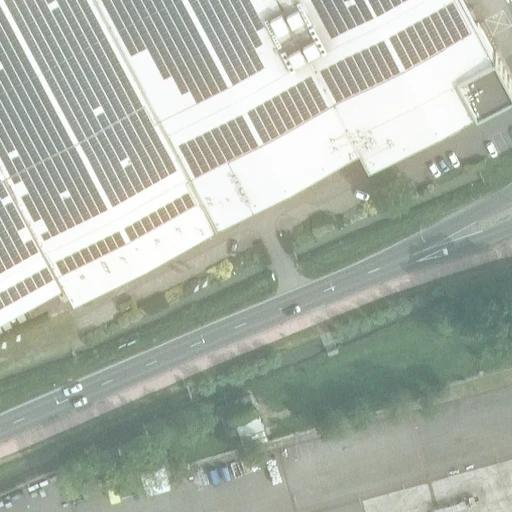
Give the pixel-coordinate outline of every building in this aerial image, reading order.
[(74,298),(217,222),(100,0),(0,0),(0,313),(65,280),(74,298)] [(100,0),(217,222),(359,148),(368,165),(476,108),(477,110),(511,91),(511,83),(495,51),(493,52),(466,0),(100,0)] [(26,305),(32,315),(62,300),(56,289),(26,305)] [(260,412),(251,390),(226,400),(235,423),(260,412)] [(226,400),(215,405),(225,428),(236,424),(235,423),(226,400)]
